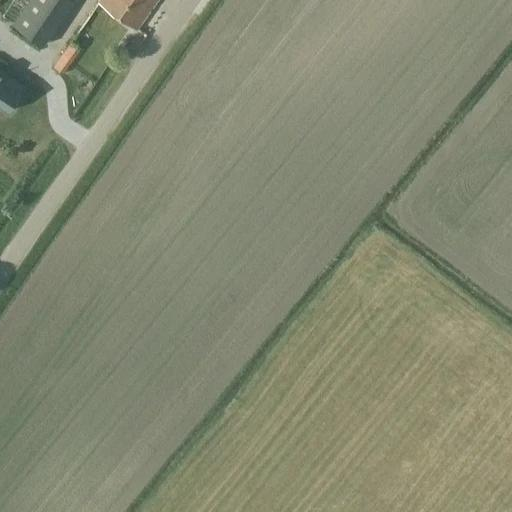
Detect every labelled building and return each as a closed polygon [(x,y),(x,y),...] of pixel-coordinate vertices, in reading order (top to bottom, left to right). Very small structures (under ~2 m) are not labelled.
[(0,0),(0,14),(9,0),(0,0)] [(43,45),(73,0),(28,0),(12,25),(43,45)] [(136,30),(152,8),(157,0),(100,0),(99,2),(136,30)] [(63,74),(81,48),(71,41),(53,67),(63,74)] [(0,68),(0,106),(8,112),(26,86),(0,68)]
